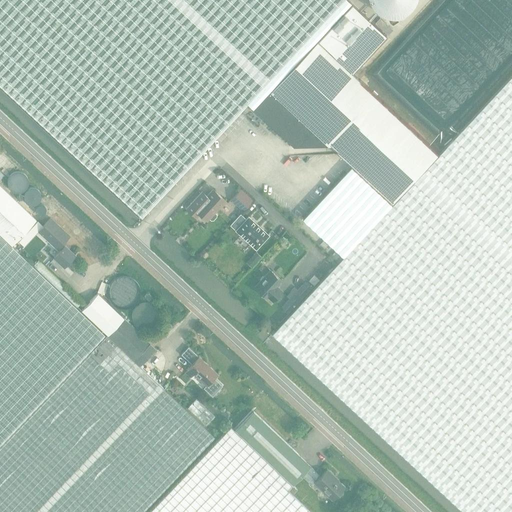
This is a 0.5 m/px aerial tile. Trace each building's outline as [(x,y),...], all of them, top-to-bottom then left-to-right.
[(0,0),(0,84),(141,216),(342,0),(0,0)] [(260,90),(247,103),(293,146),(329,144),(341,155),(352,166),(303,218),(345,257),(393,204),(439,154),(374,93),(352,73),(374,49),(386,36),(374,25),(351,4),(266,95),(260,90)] [(345,257),(272,337),(290,353),(314,376),(339,399),(374,432),(381,438),(382,439),(450,502),(460,511),(511,511),(511,73),(439,154),(393,204),(345,257)] [(24,179),(24,177),(23,175),(21,172),(18,171),(15,170),(12,171),(9,172),(8,173),(7,176),(6,179),(7,182),(9,185),(11,187),(14,188),(18,188),(20,187),(21,186),(23,183),(24,182),(24,179)] [(0,234),(11,245),(36,219),(0,185),(0,234)] [(229,199),(241,210),(252,199),(240,188),(229,199)] [(186,208),(196,217),(199,213),(207,220),(209,218),(211,220),(213,220),(216,216),(216,214),(214,212),(225,200),(213,189),(207,196),(205,196),(204,197),(200,194),(202,192),(202,191),(186,208)] [(240,214),(230,225),(256,249),(269,235),(248,216),(246,219),(240,214)] [(48,220),(38,231),(56,248),(57,248),(60,250),(53,258),(64,268),(76,255),(65,245),(63,247),(60,245),(69,235),(61,228),(59,229),(48,220)] [(0,447),(107,336),(106,335),(81,310),(80,312),(11,245),(0,234),(0,447)] [(256,251),(246,262),(251,267),(261,256),(256,251)] [(260,281),(254,287),(266,298),(267,296),(272,301),(281,291),(276,287),(282,281),(270,270),(264,276),(263,277),(260,279),(260,281)] [(141,292),(141,289),(140,286),(138,282),(136,280),(133,278),(130,276),(127,275),(123,275),(118,276),(115,278),(112,280),(110,283),(109,286),(108,289),(108,292),(108,295),(109,299),(111,301),(112,304),(115,306),(118,307),(122,308),(125,308),(128,308),(130,307),(134,305),(136,304),(138,301),(139,299),(140,295),(141,292)] [(290,298),(288,300),(295,307),(312,288),(305,281),(298,290),(290,298)] [(81,310),(106,335),(123,318),(97,293),(81,310)] [(148,301),(148,300),(152,297),(147,293),(144,296),(148,301)] [(158,317),(158,316),(157,314),(157,312),(154,308),(153,307),(151,305),(148,304),(146,304),(144,304),(141,305),(137,307),(135,310),(134,311),(133,316),(133,319),(134,321),(136,324),(138,326),(140,327),(142,328),(145,329),(147,329),(149,328),(152,327),(154,325),(155,323),(157,321),(157,319),(158,317)] [(138,366),(155,348),(144,338),(141,334),(123,318),(106,335),(107,336),(138,366)] [(0,511),(142,511),(213,438),(155,382),(138,366),(107,336),(0,447),(0,511)] [(214,378),(215,376),(217,374),(198,356),(187,347),(181,354),(191,364),(186,369),(187,369),(184,373),(190,378),(193,374),(205,385),(203,388),(212,396),(222,385),(214,378)] [(196,398),(187,408),(206,425),(215,416),(196,398)] [(311,485),(313,482),(320,475),(253,411),(235,430),(291,485),(300,475),(311,485)] [(297,490),(291,485),(235,430),(230,426),(147,511),(311,511),(293,495),(297,490)] [(325,469),(320,475),(313,482),(332,500),(344,487),(337,480),(336,480),(332,476),(325,469)]
